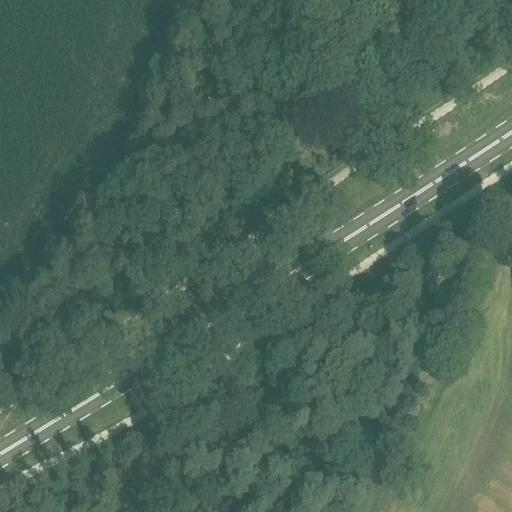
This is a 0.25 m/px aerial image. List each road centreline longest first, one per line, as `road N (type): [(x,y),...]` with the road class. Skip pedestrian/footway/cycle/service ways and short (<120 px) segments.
road 1 (primary): [(0,453),(511,129)]
road 2 (track): [(323,0),(331,93),(354,120),(392,141)]
road 3 (track): [(392,141),(391,0)]
